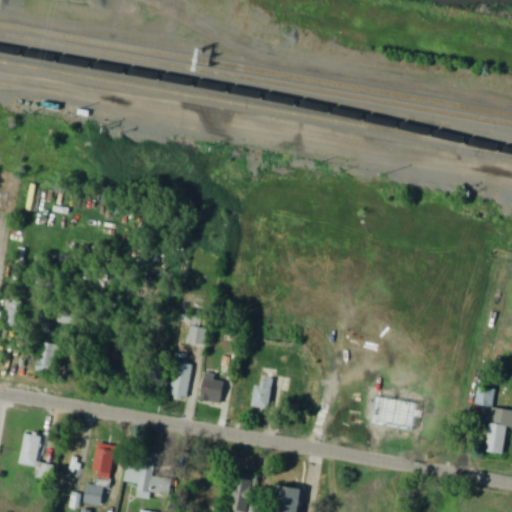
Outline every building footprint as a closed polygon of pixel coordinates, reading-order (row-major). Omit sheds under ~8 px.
[(6,328),(21,328),(22,300),(7,300),(6,328)] [(189,342),(205,348),(211,331),(194,325),(189,342)] [(60,375),(62,345),(43,344),(41,374),(60,375)] [(195,366),(178,363),(171,397),(188,400),(195,366)] [(223,406),(227,383),(216,381),(218,376),(208,374),(202,402),(223,406)] [(286,378),(257,378),(258,408),(274,408),(274,391),(286,391),(286,378)] [(495,407),(495,391),(479,390),(478,407),(495,407)] [(508,456),(510,428),(511,428),(511,410),(493,410),(490,454),(508,456)] [(52,466),(40,463),(45,438),(27,434),(21,466),(41,470),(39,480),(49,482),(52,466)] [(92,476),(109,482),(120,450),(104,444),(92,476)] [(81,448),(71,446),(65,480),(74,482),(81,448)] [(129,483),(141,485),(139,495),(172,499),(175,480),(156,478),(159,454),(133,451),(129,483)] [(233,511),(238,511),(252,511),(259,477),(240,473),(233,511)] [(87,506),(106,508),(108,486),(89,484),(87,506)] [(303,511),(304,488),(280,488),(280,511),(303,511)]
